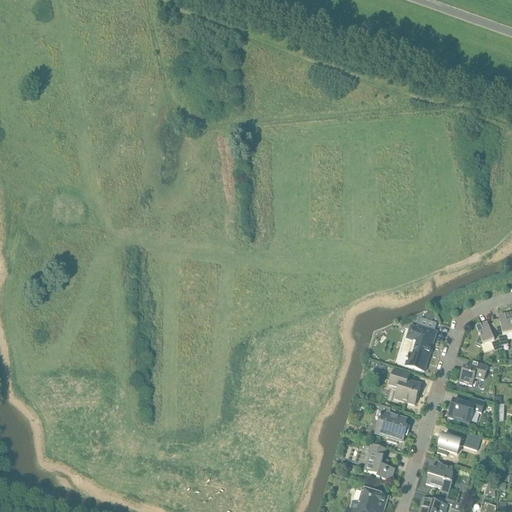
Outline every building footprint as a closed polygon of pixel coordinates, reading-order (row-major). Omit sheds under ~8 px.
[(430,312),(426,316),(430,321),(435,318),(430,312)] [(499,320),(493,321),(502,350),(501,347),(508,346),(506,336),(511,335),(511,323),(510,315),(499,317),(499,320)] [(494,353),(502,350),(493,321),(494,324),(488,326),(487,324),(476,328),(480,338),(479,339),(476,346),(481,347),(491,344),(494,353)] [(417,327),(417,329),(410,327),(406,340),(413,342),(405,367),(424,373),(437,333),(417,327)] [(469,369),(464,368),(459,383),(472,387),(474,379),(484,381),(488,368),(471,363),(469,369)] [(409,375),(394,371),(389,386),(398,389),(395,400),(414,406),(421,385),(408,381),(409,375)] [(485,403),(471,399),(469,406),(454,401),(448,419),(469,425),(473,412),(481,415),(485,403)] [(378,412),(382,413),(375,435),(402,443),(405,436),(407,437),(410,428),(405,426),(407,420),(389,414),(391,409),(380,406),(378,412)] [(496,406),(496,414),(504,414),(504,406),(496,406)] [(460,447),(467,449),(477,452),(481,439),(468,435),(466,441),(450,436),(449,438),(442,436),(437,454),(446,457),(448,453),(457,456),(460,447)] [(386,450),(373,446),(364,472),(377,476),(376,479),(391,483),(395,470),(387,468),(389,462),(383,460),(386,450)] [(429,477),(427,481),(426,485),(441,490),(440,492),(449,495),(452,484),(450,483),(453,475),(451,474),(453,468),(438,464),(436,470),(431,468),(428,477),(429,477)] [(487,479),(485,484),(490,485),(487,495),(494,497),(495,493),(495,481),(487,479)] [(372,489),(371,492),(363,490),(358,505),(353,503),(350,511),(383,511),(388,498),(380,495),(381,492),(372,489)] [(423,499),(419,511),(445,511),(448,507),(446,506),(445,506),(437,503),(438,499),(431,496),(430,501),(423,499)]
